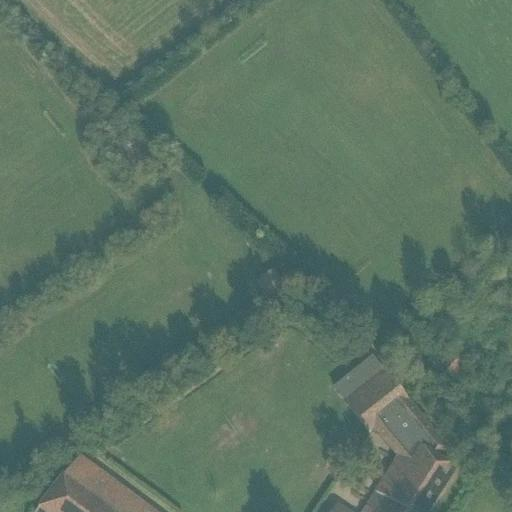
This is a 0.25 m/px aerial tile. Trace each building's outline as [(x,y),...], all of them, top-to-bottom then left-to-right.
[(272,272),(256,283),(269,301),(285,289),(272,272)] [(451,380),(466,363),(452,350),(436,366),(451,380)] [(346,381),(333,391),(341,401),(361,425),(369,435),(372,432),(374,431),(382,423),(388,419),(395,413),(399,410),(407,404),(406,402),(380,370),(380,371),(371,360),(353,375),(350,377),(346,381)] [(333,511),(432,511),(456,476),(445,468),(438,463),(446,451),(407,404),(374,431),(375,433),(377,435),(385,445),(395,457),(405,449),(398,460),(383,483),(387,486),(384,492),(380,497),(376,494),(364,511),(341,511),(336,508),(333,511)] [(150,511),(86,464),(79,458),(38,511),(150,511)]
